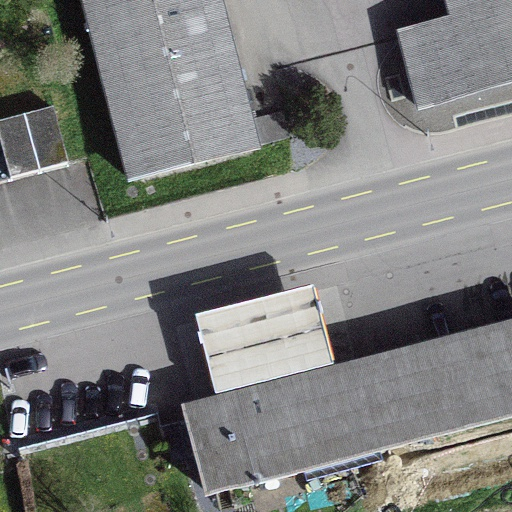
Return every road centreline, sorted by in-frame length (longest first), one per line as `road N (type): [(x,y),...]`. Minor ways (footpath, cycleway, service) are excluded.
road 1 (primary): [(511,182),(0,316)]
road 2 (track): [(511,444),(431,478),(384,511)]
